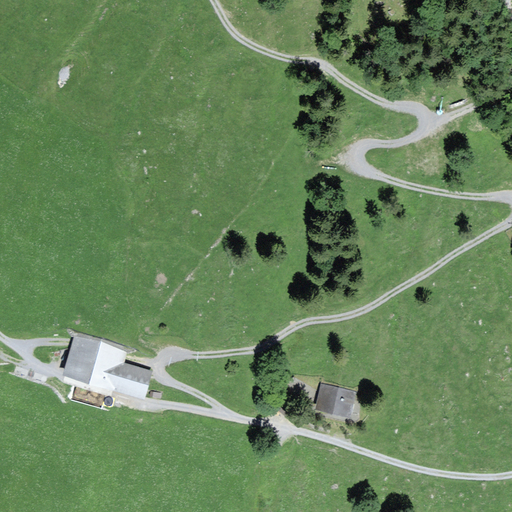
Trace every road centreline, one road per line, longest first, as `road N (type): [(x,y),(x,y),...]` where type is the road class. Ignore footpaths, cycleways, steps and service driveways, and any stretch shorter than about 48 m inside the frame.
road 1 (track): [(511,197),(413,186),(364,170),(363,146),(422,134),(424,115),(378,101),(316,62),(251,45),(214,0)]
road 2 (track): [(235,417),(166,380),(165,359),(252,350),(301,324),(351,316),(511,220)]
road 3 (track): [(301,431),(147,406),(57,379),(0,336)]
road 4 (track): [(301,431),(441,474),(511,474)]
